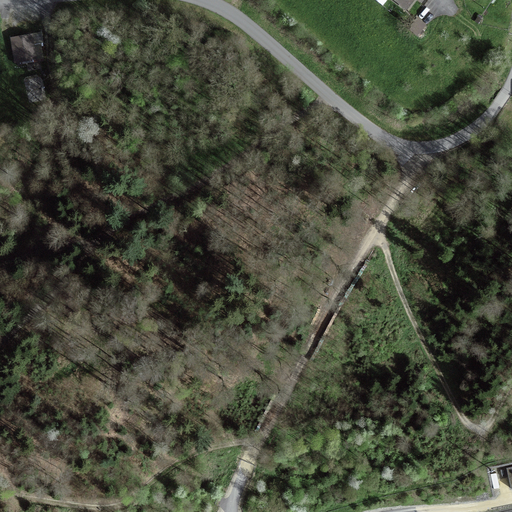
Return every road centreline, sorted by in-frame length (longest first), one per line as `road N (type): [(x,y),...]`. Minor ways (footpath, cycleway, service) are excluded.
road 1 (track): [(413,148),(248,462),(232,511)]
road 2 (unclassified): [(498,104),(443,144),(401,145),(205,0)]
road 3 (track): [(377,228),(419,334),(469,425),(486,427),(511,381)]
road 4 (track): [(258,442),(193,450),(134,497),(107,507),(7,494)]
road 5 (track): [(328,98),(96,237)]
road 6 (track): [(96,237),(0,345)]
